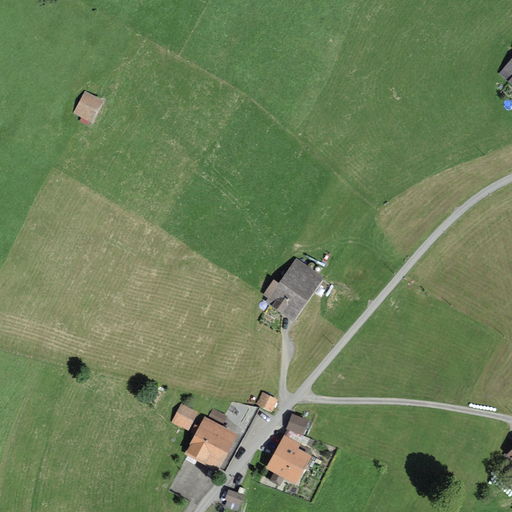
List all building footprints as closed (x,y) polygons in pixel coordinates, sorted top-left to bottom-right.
[(511,62),(503,74),(511,81),(511,62)] [(85,95),(77,111),(93,120),(102,104),(85,95)] [(307,264),(299,259),(271,300),(291,314),(317,278),(304,269),(307,264)] [(263,394),(258,403),(270,409),(275,400),(263,394)] [(182,407),(174,422),(179,425),(182,421),(188,424),(194,413),(182,407)] [(209,416),(221,423),(225,416),(213,410),(209,416)] [(302,433),(307,421),(293,416),(288,428),(302,433)] [(198,435),(188,453),(196,458),(198,454),(216,464),(231,437),(205,422),(201,428),(196,425),(192,432),(198,435)] [(286,438),(271,466),(294,479),(306,457),(294,450),(297,444),(286,438)] [(230,491),(227,499),(239,504),(245,489),(240,487),(237,493),(230,491)]
